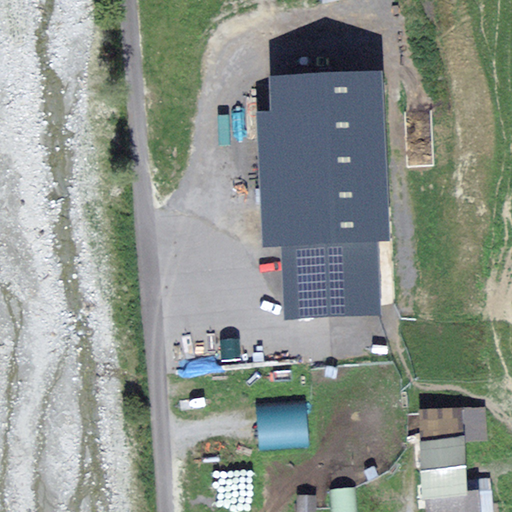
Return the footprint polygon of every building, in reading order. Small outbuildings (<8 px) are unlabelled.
[(377,74),(278,80),(280,112),(262,113),(270,242),(276,242),(287,241),(291,316),(391,310),(377,74)] [(311,442),(309,397),(257,399),(258,443),(311,442)] [(488,411),(468,412),(470,442),(490,440),(488,411)] [(463,436),(420,440),(425,495),(430,495),(431,511),(478,511),(477,491),(468,492),(463,436)] [(511,484),(511,477),(476,480),(477,491),(478,511),(502,511),(511,511),(511,484)] [(358,482),(335,484),(336,511),(342,511),(360,511),(358,482)] [(314,511),(315,496),(300,496),(299,511),(314,511)]
